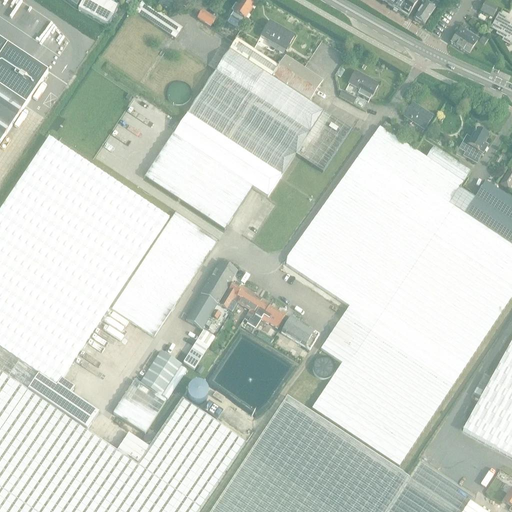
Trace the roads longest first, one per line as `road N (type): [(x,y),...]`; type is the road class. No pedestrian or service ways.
road 1 (residential): [(321,316),(274,282),(273,268),(428,53)]
road 2 (unknown): [(0,35),(34,51),(49,70),(43,97),(0,162)]
